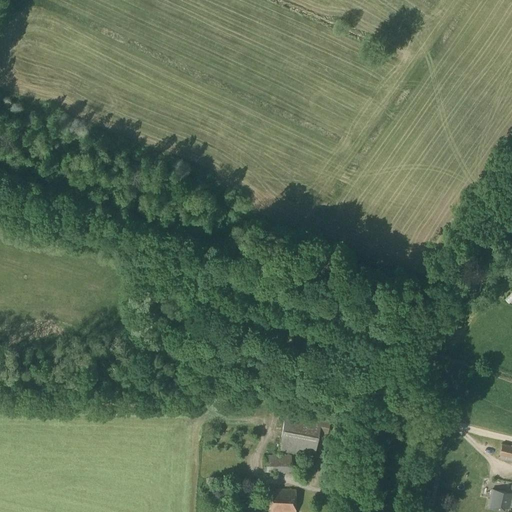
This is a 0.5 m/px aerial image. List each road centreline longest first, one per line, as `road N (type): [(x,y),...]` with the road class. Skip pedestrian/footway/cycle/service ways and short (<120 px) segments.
road 1 (track): [(0,166),(415,318)]
road 2 (track): [(0,195),(402,338)]
road 3 (unclassified): [(347,511),(372,384),(511,180)]
